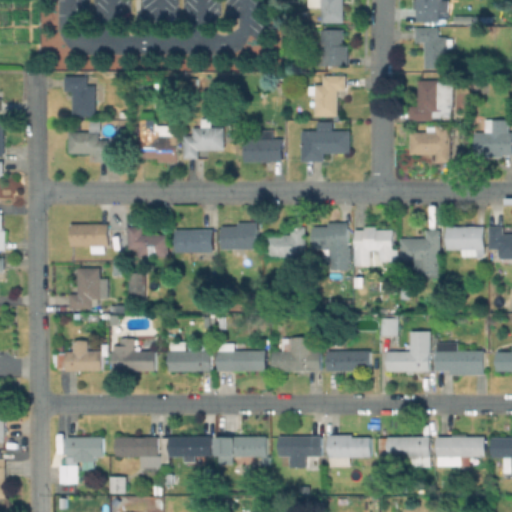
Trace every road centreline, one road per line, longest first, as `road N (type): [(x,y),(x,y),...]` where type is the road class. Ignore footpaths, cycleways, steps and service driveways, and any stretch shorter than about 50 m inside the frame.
road 1 (residential): [(33,190),(511,190)]
road 2 (residential): [(35,400),(511,401)]
road 3 (residential): [(32,73),(36,511)]
road 4 (residential): [(378,69),(378,189)]
